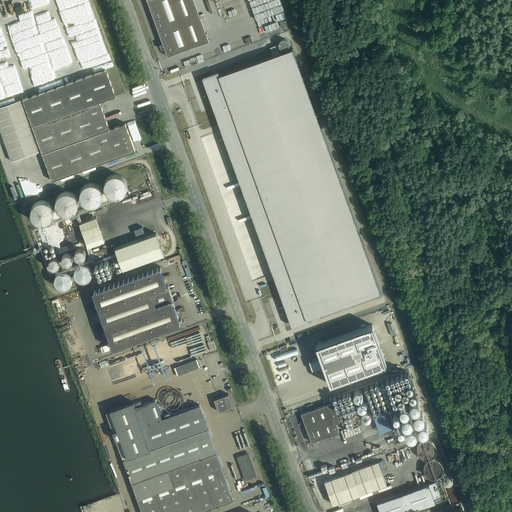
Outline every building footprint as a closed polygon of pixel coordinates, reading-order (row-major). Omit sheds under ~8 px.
[(34,74),(37,84),(77,71),(66,38),(64,38),(61,30),(39,38),(39,34),(52,29),(48,18),(43,18),(42,14),(56,9),(52,0),(30,0),(34,10),(28,12),(30,18),(5,18),(7,22),(20,22),(8,26),(11,35),(15,35),(17,41),(35,35),(35,39),(15,46),(24,72),(30,70),(31,75),(34,74)] [(87,0),(62,0),(59,1),(61,9),(78,4),(80,12),(76,13),(78,18),(91,14),(87,0)] [(146,0),(162,43),(159,44),(161,49),(164,48),(167,56),(172,54),(191,47),(173,0),(146,0)] [(173,0),(191,47),(207,41),(191,0),(173,0)] [(0,65),(14,59),(8,45),(0,44),(3,43),(3,40),(7,38),(0,22),(0,65)] [(83,68),(108,60),(96,23),(91,24),(94,32),(73,39),(83,68)] [(263,27),(262,28),(264,34),(272,31),(270,26),(263,28),(263,27)] [(286,49),(288,48),(289,46),(289,44),(289,42),(288,40),(286,39),(284,39),(282,39),(280,40),(279,42),(278,44),(279,46),(280,48),(282,49),(284,50),(286,49)] [(270,47),(273,55),(279,53),(277,45),(270,47)] [(292,326),(307,320),(306,318),(380,291),(293,48),(279,53),(273,55),(219,75),(218,72),(203,78),(292,326)] [(109,129),(100,101),(115,95),(106,69),(22,99),(32,125),(31,126),(21,99),(0,106),(0,129),(11,161),(40,151),(41,150),(52,180),(135,151),(125,123),(109,129)] [(3,82),(6,93),(15,91),(11,80),(3,82)] [(16,196),(34,190),(25,163),(16,166),(17,170),(8,173),(16,196)] [(98,175),(109,193),(112,191),(113,192),(116,191),(117,193),(129,185),(116,164),(98,175)] [(98,198),(96,197),(102,181),(82,174),(76,190),(80,191),(79,196),(89,200),(97,202),(98,198)] [(76,199),(74,189),(66,184),(60,185),(56,188),(53,193),(54,199),(58,205),(56,206),(52,208),(50,204),(49,197),(41,193),(35,194),(31,196),(27,202),(28,207),(33,216),(39,219),(51,217),(51,215),(69,211),(72,209),(74,205),(74,204),(77,199),(76,199)] [(78,217),(86,242),(103,237),(95,211),(78,217)] [(115,248),(123,269),(164,254),(156,233),(115,248)] [(73,251),(82,250),(82,242),(73,242),(73,251)] [(63,259),(71,254),(67,245),(58,250),(63,259)] [(114,245),(93,252),(95,257),(95,259),(101,257),(100,255),(115,250),(114,245)] [(45,254),(49,264),(59,261),(55,250),(45,254)] [(88,277),(89,258),(79,257),(78,260),(75,260),(74,277),(88,277)] [(167,286),(160,266),(96,289),(92,291),(100,311),(113,348),(180,324),(172,300),(173,299),(168,285),(167,286)] [(70,280),(70,268),(54,268),(54,283),(65,284),(65,280),(70,280)] [(78,287),(44,296),(47,308),(82,299),(78,287)] [(320,356),(308,360),(312,370),(323,366),(330,384),(386,364),(372,324),(316,345),(320,356)] [(303,342),(274,351),(277,362),(306,353),(303,342)] [(354,393),(353,394),(354,396),(355,398),(356,399),(358,399),(360,399),(361,398),(362,396),(363,394),(362,393),(361,391),(360,390),(358,390),(356,390),(355,391),(354,393)] [(233,409),(228,394),(214,399),(218,411),(227,408),(231,410),(233,409)] [(134,402),(106,412),(114,435),(130,478),(131,482),(142,511),(198,511),(234,499),(216,452),(199,404),(161,418),(154,400),(135,406),(134,402)] [(366,403),(365,401),(364,400),(362,400),(360,400),(358,401),(357,403),(357,405),(357,407),(358,408),(360,409),(362,410),(364,409),(365,408),(366,407),(366,405),(366,403)] [(311,442),(316,440),(339,432),(333,415),(337,413),(333,402),(301,413),(311,442)] [(371,413),(370,412),(368,411),(366,410),(364,411),(362,412),(361,413),(361,415),(361,417),(362,419),(364,420),(366,420),(368,420),(370,419),(371,417),(371,415),(371,413)] [(364,447),(366,453),(375,450),(373,444),(364,447)] [(333,504),(387,485),(378,461),(324,480),(327,487),(322,489),(326,499),(330,497),(333,504)] [(252,467),(243,469),(245,478),(246,483),(255,480),(252,467)] [(453,483),(453,481),(453,479),(451,477),(450,476),(448,476),(445,476),(444,477),(443,479),(442,481),(443,483),(444,485),(445,486),(448,487),(450,486),(451,485),(453,483)] [(376,502),(380,511),(409,511),(410,511),(435,502),(443,500),(436,481),(428,484),(428,483),(376,502)]
